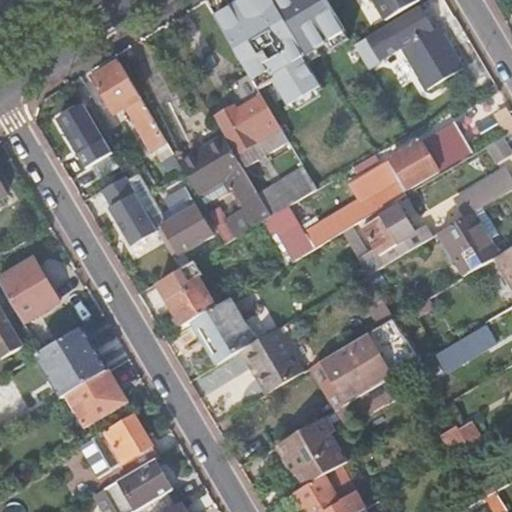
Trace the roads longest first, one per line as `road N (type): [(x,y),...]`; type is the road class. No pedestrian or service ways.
road 1 (residential): [(238,511),(0,108)]
road 2 (secondary): [(0,87),(134,0)]
